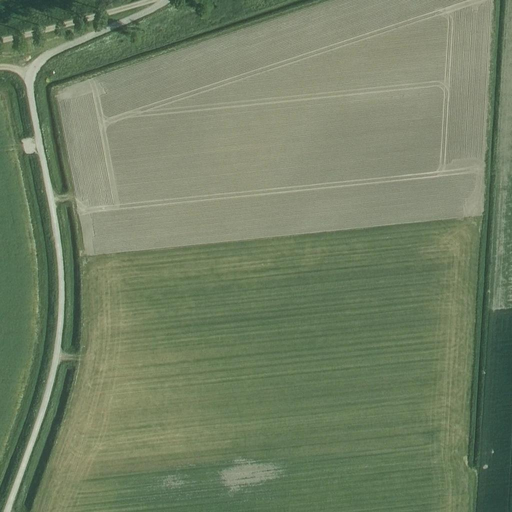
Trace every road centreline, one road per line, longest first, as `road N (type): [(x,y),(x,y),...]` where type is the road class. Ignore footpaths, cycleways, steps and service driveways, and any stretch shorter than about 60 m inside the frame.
road 1 (unclassified): [(5,511),(58,344),(59,258),(29,75),(44,56),(166,0)]
road 2 (track): [(0,39),(146,0)]
